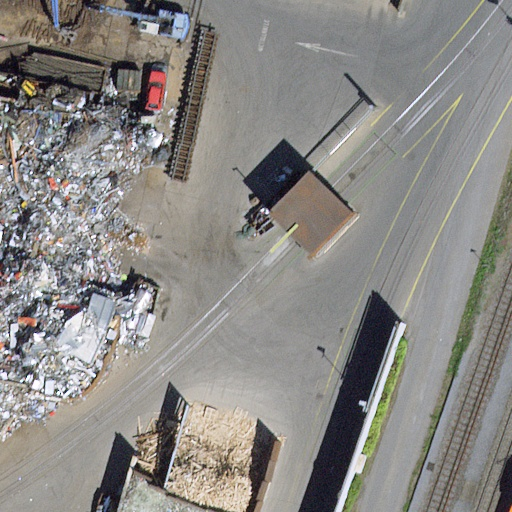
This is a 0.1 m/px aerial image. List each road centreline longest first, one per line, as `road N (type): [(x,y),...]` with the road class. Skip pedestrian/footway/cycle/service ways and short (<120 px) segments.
road 1 (unknown): [(153,401),(250,336),(471,122),(208,0)]
road 2 (unknown): [(204,0),(153,401)]
road 3 (unknown): [(153,401),(0,505)]
